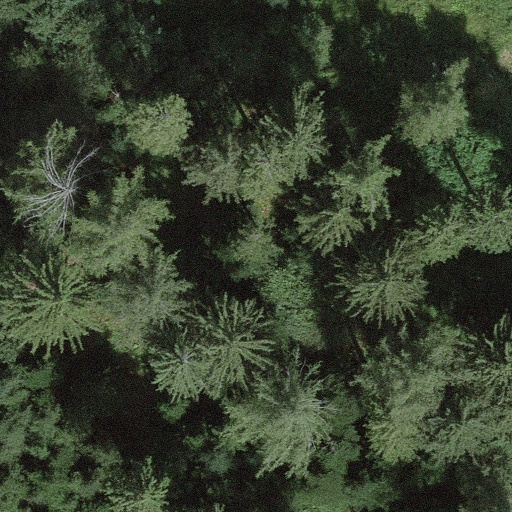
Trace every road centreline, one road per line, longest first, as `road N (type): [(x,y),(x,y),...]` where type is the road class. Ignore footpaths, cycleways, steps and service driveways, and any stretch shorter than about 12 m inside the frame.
road 1 (track): [(150,0),(202,13),(365,0)]
road 2 (track): [(367,0),(428,3),(484,26),(511,48)]
